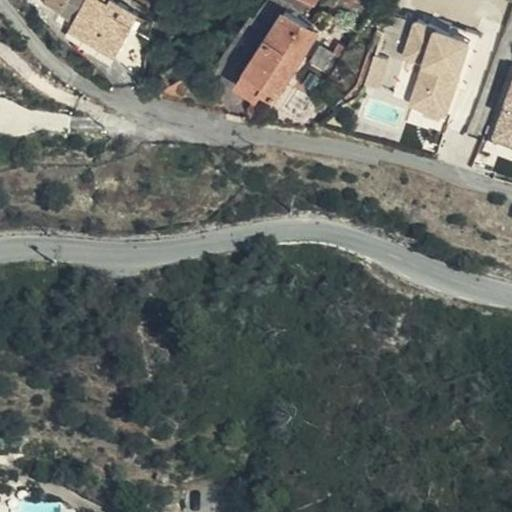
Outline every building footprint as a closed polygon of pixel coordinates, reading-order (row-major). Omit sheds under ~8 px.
[(54,0),(44,19),(92,44),(115,0),(54,0)] [(281,0),(271,0),(235,52),(257,68),(253,76),(262,83),(307,18),(281,0)] [(453,113),(482,31),(421,9),(406,50),(426,57),(412,99),(453,113)] [(257,68),(235,52),(223,70),(246,86),(253,76),(257,68)] [(511,89),(492,143),(511,150),(511,89)]
